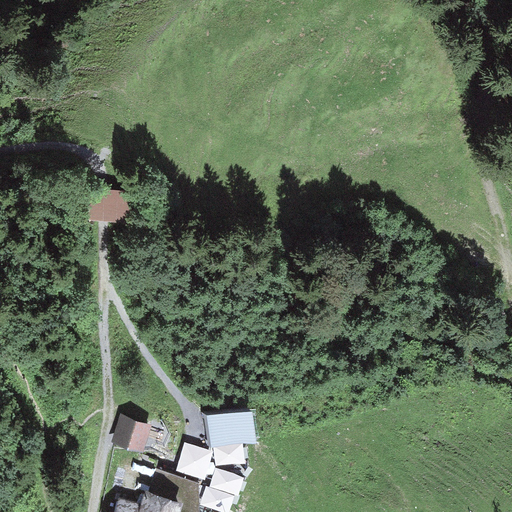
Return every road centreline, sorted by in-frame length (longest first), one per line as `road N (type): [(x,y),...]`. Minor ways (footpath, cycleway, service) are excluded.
road 1 (track): [(194,429),(104,290),(99,167),(85,152),(63,147),(0,153)]
road 2 (track): [(511,291),(485,170),(475,0)]
road 3 (track): [(105,445),(104,290)]
